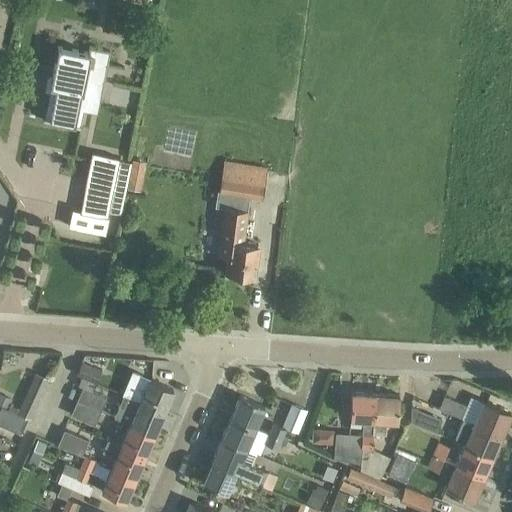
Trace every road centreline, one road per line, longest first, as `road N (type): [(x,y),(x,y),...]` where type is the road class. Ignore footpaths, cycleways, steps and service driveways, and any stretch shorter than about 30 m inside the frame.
road 1 (unclassified): [(223,346),(511,361)]
road 2 (unclassified): [(0,330),(223,346)]
road 3 (residential): [(154,511),(223,346)]
